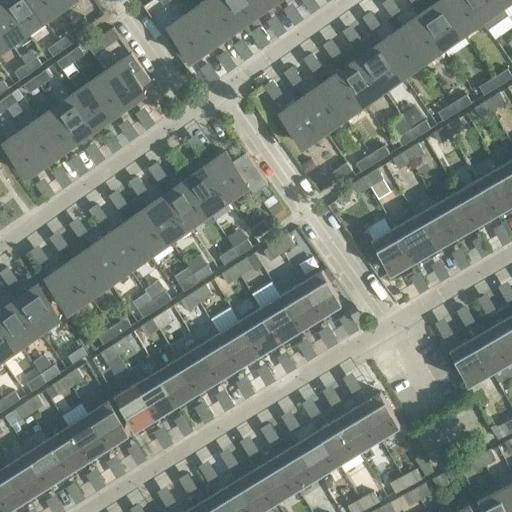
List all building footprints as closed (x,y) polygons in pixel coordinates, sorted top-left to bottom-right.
[(27,31),(5,0),(2,0),(0,2),(0,27),(10,42),(27,31)] [(44,19),(30,0),(5,0),(27,31),(44,19)] [(61,7),(55,0),(30,0),(44,19),(61,7)] [(242,22),(226,0),(206,0),(203,2),(226,34),(242,22)] [(259,10),(251,0),(226,0),(242,22),(259,10)] [(273,0),(251,0),(259,10),(273,0)] [(482,19),(468,0),(440,0),(440,1),(462,33),(482,19)] [(501,5),(497,0),(468,0),(482,19),(501,5)] [(462,33),(440,1),(420,15),(442,46),(462,33)] [(226,34),(203,2),(187,14),(209,46),(226,34)] [(209,46),(187,14),(169,26),(191,58),(209,46)] [(442,46),(420,15),(400,29),(422,60),(442,46)] [(78,32),(79,32),(92,23),(89,24),(84,17),(73,24),(78,32)] [(0,49),(10,42),(0,27),(0,49)] [(422,60),(400,29),(380,42),(403,74),(422,60)] [(70,33),(59,40),(65,48),(78,39),(75,40),(70,33)] [(101,36),(88,46),(93,54),(104,46),(99,38),(101,36)] [(65,48),(59,40),(48,48),(53,56),(51,57),(51,58),(65,48)] [(403,74),(380,42),(361,56),(383,88),(403,74)] [(82,44),(81,44),(68,53),(74,61),(85,54),(79,46),(82,44)] [(74,61),(68,53),(55,63),(57,61),(63,69),(74,61)] [(37,56),(26,64),(31,72),(45,63),(44,62),(42,64),(37,56)] [(383,88),(361,56),(341,70),(363,102),(383,88)] [(123,58),(105,71),(128,103),(146,90),(123,58)] [(31,72),(26,64),(15,71),(20,79),(18,81),(31,72)] [(48,68),(48,67),(35,77),(40,85),(51,77),(46,69),(48,68)] [(511,75),(508,68),(493,77),(498,85),(511,77),(511,75)] [(363,102),(341,70),(321,84),(344,116),(363,102)] [(128,103),(105,71),(89,83),(111,115),(128,103)] [(40,85),(35,77),(21,86),(22,86),(24,85),(29,92),(40,85)] [(498,85),(493,77),(479,86),(484,94),(482,95),(482,96),(498,85)] [(3,80),(0,81),(0,93),(11,86),(9,87),(3,80)] [(111,115),(89,83),(72,94),(95,126),(111,115)] [(344,116),(321,84),(302,98),(324,130),(344,116)] [(15,91),(1,100),(7,108),(18,101),(12,93),(15,91)] [(505,101),(500,92),(487,100),(493,109),(505,101)] [(95,126),(72,94),(55,106),(78,138),(95,126)] [(466,94),(452,103),(457,111),(474,101),(474,100),(471,102),(466,94)] [(324,130),(302,98),(281,112),(304,144),(324,130)] [(493,109),(487,100),(474,107),(480,117),(493,109)] [(457,111),(452,103),(438,111),(443,119),(441,121),(457,111)] [(78,138),(55,106),(39,118),(61,150),(78,138)] [(464,126),(459,117),(446,125),(452,134),(464,126)] [(61,150),(39,118),(22,130),(45,162),(61,150)] [(425,119),(411,128),(416,137),(433,126),(430,127),(425,119)] [(452,134),(446,125),(433,133),(439,142),(452,134)] [(416,137),(411,128),(397,137),(402,145),(400,147),(416,137)] [(45,162),(22,130),(4,142),(27,174),(45,162)] [(424,152),(418,143),(405,151),(411,160),(424,152)] [(385,145),(370,154),(376,162),(392,152),(392,151),(390,153),(385,145)] [(226,151),(205,166),(228,198),(247,184),(254,194),(268,184),(246,152),(233,161),(226,151)] [(411,160),(405,151),(393,158),(398,168),(411,160)] [(376,162),(370,154),(356,162),(361,170),(359,172),(376,162)] [(319,167),(311,156),(302,163),(309,173),(319,167)] [(511,158),(498,167),(511,190),(511,158)] [(336,181),(352,170),(347,162),(333,171),(338,179),(336,181)] [(228,198),(205,166),(186,180),(208,211),(228,198)] [(511,202),(511,190),(498,167),(477,179),(496,212),(511,202)] [(383,177),(377,168),(364,176),(370,185),(383,177)] [(370,185),(364,176),(352,184),(358,193),(370,185)] [(496,212),(477,179),(457,191),(476,224),(496,212)] [(208,211),(186,180),(166,193),(188,225),(208,211)] [(476,224),(457,191),(436,203),(455,236),(476,224)] [(188,225),(166,193),(146,207),(169,239),(188,225)] [(273,217),(283,210),(278,202),(268,209),(273,217)] [(455,236),(436,203),(415,215),(434,248),(455,236)] [(169,239),(146,207),(127,221),(149,253),(169,239)] [(434,248),(415,215),(394,227),(413,260),(434,248)] [(256,238),(256,237),(272,226),(270,228),(264,220),(250,230),(256,238)] [(149,253),(127,221),(107,235),(129,267),(149,253)] [(413,260),(394,227),(373,239),(392,272),(413,260)] [(288,234),(276,243),(282,252),(295,243),(288,234)] [(129,267),(107,235),(87,249),(110,281),(129,267)] [(247,238),(233,247),(239,255),(255,245),(255,244),(252,246),(247,238)] [(282,252),(276,243),(264,251),(270,260),(282,252)] [(239,255),(233,247),(219,256),(224,264),(222,266),(239,255)] [(110,281),(87,249),(67,263),(90,295),(110,281)] [(252,266),(247,257),(234,265),(240,274),(252,266)] [(90,295),(67,263),(47,277),(69,309),(90,295)] [(207,264),(193,273),(198,282),(215,271),(212,272),(207,264)] [(240,274),(234,265),(222,274),(227,283),(240,274)] [(322,269),(301,282),(321,315),(342,302),(322,269)] [(198,282),(193,273),(179,283),(184,290),(182,292),(198,282)] [(158,279),(145,287),(152,297),(165,289),(158,279)] [(321,315),(301,282),(281,295),(300,327),(321,315)] [(212,293),(206,283),(194,292),(200,301),(212,293)] [(38,284),(17,298),(40,330),(60,315),(38,284)] [(166,291),(152,300),(158,308),(174,298),(174,297),(172,299),(166,291)] [(200,301),(194,292),(181,300),(187,309),(200,301)] [(300,327),(281,295),(260,307),(280,340),(300,327)] [(40,330),(17,298),(0,310),(0,315),(20,344),(40,330)] [(158,308),(152,300),(138,309),(144,317),(141,319),(158,308)] [(280,340),(260,307),(240,320),(259,352),(280,340)] [(172,319),(166,310),(153,318),(159,327),(172,319)] [(511,358),(511,314),(493,325),(511,358)] [(20,344),(0,315),(0,356),(1,358),(20,344)] [(126,317),(112,326),(118,335),(134,324),(131,325),(126,317)] [(159,327),(153,318),(141,326),(147,335),(159,327)] [(259,352),(240,320),(219,332),(239,365),(259,352)] [(511,358),(493,325),(472,337),(491,370),(511,358)] [(118,335),(112,326),(98,336),(103,343),(101,345),(118,335)] [(239,365),(219,332),(198,345),(218,377),(239,365)] [(131,345),(126,336),(113,344),(119,353),(131,345)] [(491,370),(472,337),(450,350),(469,383),(491,370)] [(119,353),(113,344),(101,353),(107,362),(119,353)] [(218,377),(198,345),(178,358),(198,390),(218,377)] [(71,365),(87,354),(82,346),(68,355),(73,363),(71,365)] [(198,390),(178,358),(157,370),(177,402),(198,390)] [(55,364),(41,373),(46,381),(63,370),(62,370),(60,372),(55,364)] [(83,377),(77,368),(65,376),(71,385),(83,377)] [(177,402),(157,370),(137,383),(157,415),(177,402)] [(46,381),(41,373),(27,382),(32,390),(30,392),(46,381)] [(71,385),(65,376),(53,384),(59,393),(71,385)] [(157,415),(137,383),(115,396),(135,428),(157,415)] [(15,390),(1,400),(6,408),(23,397),(22,397),(20,398),(15,390)] [(380,391),(359,404),(379,437),(400,424),(380,391)] [(43,403),(37,394),(25,403),(31,412),(43,403)] [(110,399),(89,413),(109,445),(130,431),(110,399)] [(31,412),(25,403),(13,411),(19,420),(31,412)] [(379,437),(359,404),(339,417),(358,449),(379,437)] [(109,445),(89,413),(68,426),(89,458),(109,445)] [(358,449),(339,417),(318,429),(338,462),(358,449)] [(89,458),(68,426),(48,438),(68,471),(89,458)] [(338,462),(318,429),(298,442),(317,475),(338,462)] [(68,471),(48,438),(28,451),(48,484),(68,471)] [(317,475),(298,442),(277,455),(297,487),(317,475)] [(496,459),(491,449),(480,455),(485,464),(496,459)] [(48,484),(28,451),(7,464),(28,496),(48,484)] [(297,487),(277,455),(256,467),(276,500),(297,487)] [(485,464),(480,455),(468,460),(473,470),(485,464)] [(28,496),(7,464),(0,469),(0,497),(7,509),(28,496)] [(256,511),(276,500),(256,467),(236,480),(255,511),(256,511)] [(417,469),(404,476),(409,485),(422,478),(417,469)] [(449,482),(444,473),(433,479),(438,488),(449,482)] [(409,485),(404,476),(390,483),(396,492),(409,485)] [(255,511),(236,480),(215,492),(227,511),(255,511)] [(511,511),(511,482),(498,489),(509,511),(511,511)] [(431,492),(426,483),(415,489),(420,498),(431,492)] [(420,498),(415,489),(404,494),(409,504),(420,498)] [(509,511),(498,489),(479,499),(485,511),(509,511)] [(375,491),(362,498),(367,508),(380,501),(375,491)] [(227,511),(215,492),(195,505),(199,511),(227,511)] [(359,511),(367,508),(362,498),(349,505),(352,511),(359,511)] [(394,511),(395,511),(390,502),(379,508),(381,511),(394,511)]
